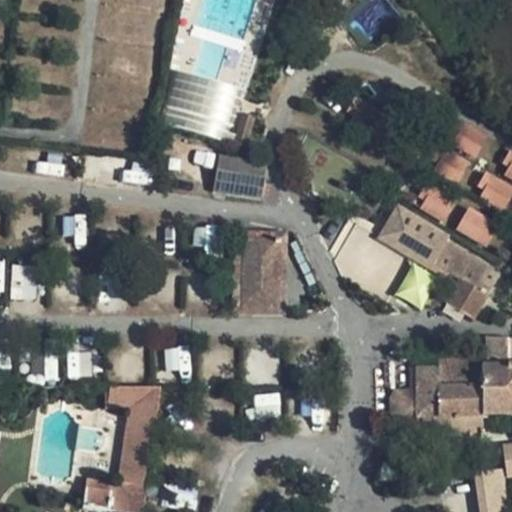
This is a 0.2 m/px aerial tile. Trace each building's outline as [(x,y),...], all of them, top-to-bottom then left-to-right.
[(197,0),(162,124),(230,143),(241,104),(271,0),(197,0)] [(360,42),(397,22),(385,0),(371,0),(345,14),(360,42)] [(460,184),(487,132),(459,118),(432,170),(460,184)] [(499,175),(511,180),(511,150),(499,175)] [(222,194),(226,174),(214,172),(210,192),(222,194)] [(511,184),(488,172),(475,195),(505,211),(511,197),(511,184)] [(226,174),(222,194),(258,201),(262,181),(226,174)] [(419,205),(442,221),(455,203),(432,187),(419,205)] [(397,205),(378,237),(432,270),(436,262),(487,293),(497,277),(446,246),(451,238),(397,205)] [(484,247),(499,224),(469,205),(454,228),(484,247)] [(276,308),(277,242),(241,241),(240,308),(276,308)] [(11,299),(37,299),(37,264),(11,265),(11,299)] [(438,278),(413,265),(396,295),(421,309),(438,278)] [(511,340),(483,341),(483,388),(439,387),(439,368),(415,368),(413,419),(417,419),(417,432),(417,440),(446,440),(446,420),(474,420),(511,420),(511,340)] [(161,388),(107,388),(105,410),(123,413),(115,484),(85,480),(81,509),(102,511),(143,511),(144,503),(161,388)] [(474,420),(446,420),(446,440),(474,440),(474,420)] [(511,475),(511,442),(502,443),(505,476),(511,475)] [(507,511),(503,467),(465,472),(469,511),(507,511)]
